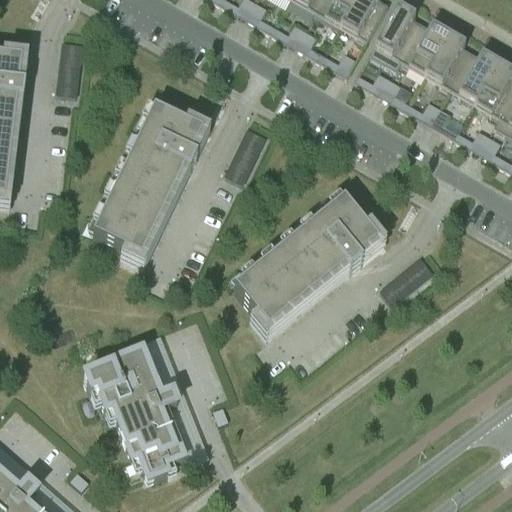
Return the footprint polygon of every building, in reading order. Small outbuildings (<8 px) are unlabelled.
[(213,0),(206,0),(205,4),(219,12),(223,5),(213,0)] [(292,0),(288,6),(313,21),(325,0),(292,0)] [(358,0),(325,0),(313,21),(338,35),(358,0)] [(364,50),(386,13),(364,0),(358,0),(338,35),(364,50)] [(237,13),(223,5),(219,12),(233,20),(237,13)] [(393,77),(398,69),(419,32),(393,17),(372,54),(373,55),(368,62),(393,77)] [(258,26),(255,33),(269,41),(273,34),(258,26)] [(444,46),(419,32),(398,69),(423,84),(444,46)] [(287,42),(273,34),(269,41),(283,49),(287,42)] [(423,84),(448,98),(469,60),(444,46),(423,84)] [(304,61),(319,70),(322,63),(308,55),(304,61)] [(448,98),(473,112),(494,75),(469,60),(448,98)] [(337,71),(322,63),(319,70),(333,78),(337,71)] [(20,68),(0,65),(0,106),(21,109),(23,94),(17,93),(20,68)] [(473,112),(498,127),(511,101),(511,85),(494,75),(473,112)] [(367,98),(371,91),(356,82),(352,89),(367,98)] [(66,91),(56,90),(55,101),(74,103),(75,92),(66,91)] [(511,101),(498,127),(493,135),(511,145),(511,101)] [(393,103),(389,110),(403,118),(407,111),(393,103)] [(421,119),(407,111),(403,118),(417,126),(421,119)] [(152,117),(91,244),(121,259),(165,169),(188,180),(195,166),(189,163),(200,140),(152,117)] [(443,132),(439,139),(453,147),(457,140),(443,132)] [(246,135),(244,140),(252,144),(254,139),(246,135)] [(263,144),(254,139),(252,144),(261,148),(263,144)] [(244,140),(242,144),(250,148),(252,144),(244,140)] [(471,148),(457,140),(453,147),(467,155),(471,148)] [(242,144),(239,148),(248,152),(250,148),(242,144)] [(252,144),(250,148),(259,152),(261,148),(252,144)] [(239,148),(237,152),(246,156),(248,152),(239,148)] [(250,148),(248,152),(257,156),(259,152),(250,148)] [(237,152),(235,156),(244,161),(246,156),(237,152)] [(248,152),(246,156),(255,161),(257,156),(248,152)] [(235,156),(233,161),(242,165),(244,161),(235,156)] [(246,156),(244,161),(253,165),(255,161),(246,156)] [(233,161),(231,165),(240,169),(242,165),(233,161)] [(244,161),(242,165),(251,169),(253,165),(244,161)] [(489,168),(503,176),(507,169),(493,161),(489,168)] [(231,165),(229,169),(238,173),(240,169),(231,165)] [(242,165),(240,169),(249,173),(251,169),(242,165)] [(229,169),(227,173),(236,177),(238,173),(229,169)] [(240,169),(238,173),(247,177),(249,173),(240,169)] [(511,171),(507,169),(503,176),(511,181),(511,171)] [(236,177),(227,173),(223,182),(240,191),(245,181),(236,177)] [(238,173),(236,177),(245,181),(247,177),(238,173)] [(342,208),(232,297),(254,324),(332,260),(348,280),(360,270),(356,266),(376,250),(342,208)] [(419,264),(415,267),(421,275),(425,272),(419,264)] [(415,267),(411,270),(417,278),(421,275),(415,267)] [(411,270),(408,273),(414,281),(417,278),(411,270)] [(431,279),(425,272),(421,275),(427,283),(431,279)] [(408,273),(404,276),(410,284),(414,281),(408,273)] [(421,275),(417,278),(424,285),(427,283),(421,275)] [(404,276),(401,279),(407,287),(410,284),(404,276)] [(417,278),(414,281),(420,288),(424,285),(417,278)] [(401,279),(397,282),(403,290),(407,287),(401,279)] [(414,281),(410,284),(416,291),(420,288),(414,281)] [(397,282),(393,285),(400,293),(403,290),(397,282)] [(410,284),(407,287),(413,294),(416,291),(410,284)] [(393,285),(390,288),(396,295),(400,293),(393,285)] [(407,287),(403,290),(409,297),(413,294),(407,287)] [(390,288),(386,291),(392,298),(396,295),(390,288)] [(403,290),(400,293),(406,300),(409,297),(403,290)] [(392,298),(386,291),(378,297),(390,312),(398,306),(392,298)] [(400,293),(396,295),(402,303),(406,300),(400,293)] [(396,295),(392,298),(398,306),(402,303),(396,295)] [(137,466),(146,489),(166,481),(163,474),(182,466),(165,424),(161,426),(159,420),(175,414),(170,402),(154,409),(153,405),(157,404),(140,361),(107,374),(108,378),(82,388),(89,405),(95,402),(104,423),(110,420),(130,469),(137,466)] [(221,414),(211,418),(216,431),(226,428),(221,414)] [(76,479),(69,487),(80,497),(87,489),(76,479)] [(24,511),(35,500),(25,492),(14,505),(11,502),(14,499),(0,487),(0,511),(24,511)]
